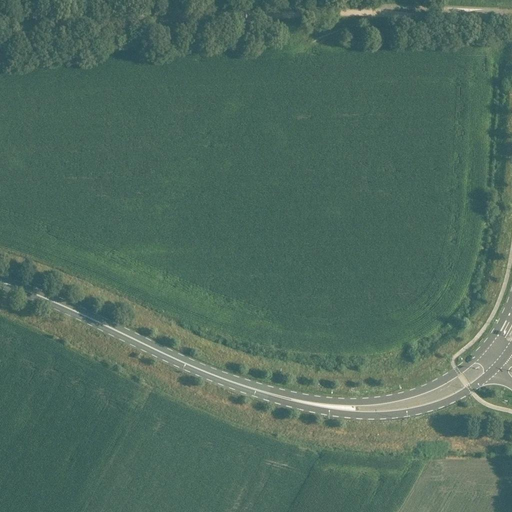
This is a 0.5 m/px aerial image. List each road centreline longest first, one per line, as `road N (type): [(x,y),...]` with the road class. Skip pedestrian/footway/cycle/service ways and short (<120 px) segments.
road 1 (track): [(483,10),(0,33)]
road 2 (secondary): [(0,282),(209,374),(318,406)]
road 3 (secondary): [(318,406),(359,414),(440,405),(499,363)]
road 4 (secondary): [(490,344),(460,371),(405,395),(318,406)]
